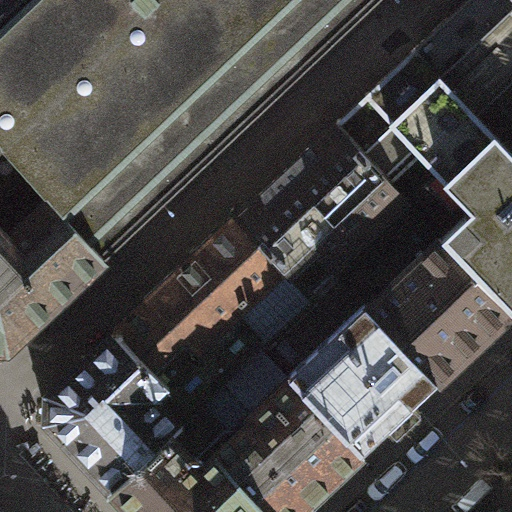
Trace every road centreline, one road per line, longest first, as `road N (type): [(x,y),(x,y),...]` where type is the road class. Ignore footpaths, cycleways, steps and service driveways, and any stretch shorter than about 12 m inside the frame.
road 1 (residential): [(421,0),(0,395)]
road 2 (residential): [(511,397),(390,511)]
